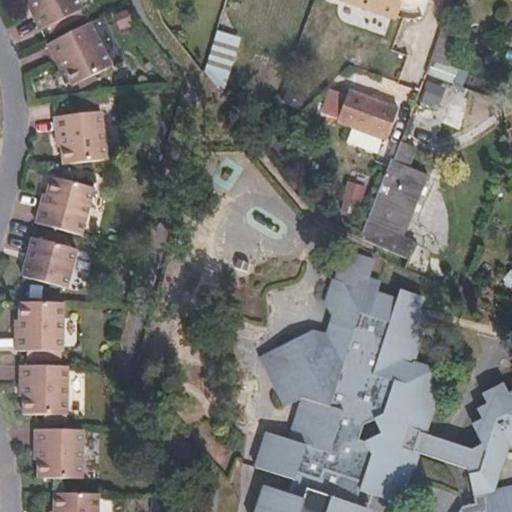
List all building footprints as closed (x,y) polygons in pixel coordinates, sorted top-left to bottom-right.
[(77,9),(72,0),(25,0),(31,11),(29,13),(38,31),(77,9)] [(339,0),(395,21),(402,0),(339,0)] [(106,70),(85,26),(45,46),(54,62),(56,61),(69,89),(106,70)] [(221,92),(237,39),(218,26),(203,73),(216,91),(221,92)] [(341,92),(329,124),(380,143),(391,111),(341,92)] [(100,162),(96,116),(51,122),(52,136),(55,136),(57,167),(100,162)] [(402,238),(423,173),(405,166),(411,147),(394,141),(367,219),(376,222),(370,238),(361,235),(360,240),(410,260),(416,243),(402,238)] [(78,238),(92,193),(48,181),(40,207),(37,206),(31,225),(78,238)] [(346,194),(340,213),(355,219),(362,200),(346,194)] [(370,238),(376,222),(367,219),(361,235),(370,238)] [(27,241),(15,279),(60,293),(73,255),(27,241)] [(481,452),(511,436),(511,391),(484,383),(465,441),(420,428),(430,390),(420,387),(425,366),(407,360),(419,318),(410,316),(416,293),(392,286),(389,296),(371,292),(372,281),(349,274),(346,284),(326,279),(319,302),(327,305),(314,347),(303,331),(268,346),(273,361),(257,377),(255,384),(263,400),(283,394),(285,401),(274,434),(287,438),(273,488),(260,486),(251,511),(358,511),(361,504),(352,502),(356,488),(395,498),(404,464),(409,465),(413,451),(461,464),(468,494),(453,506),(449,511),(511,511),(511,484),(482,491),(477,478),(477,466),(481,452)] [(59,351),(59,305),(13,303),(13,335),(9,335),(9,352),(59,351)] [(63,416),(63,367),(12,367),(12,382),(16,382),(15,417),(63,416)] [(76,479),(75,433),(27,432),(27,447),(31,447),(32,479),(76,479)] [(95,511),(95,498),(50,497),(50,511),(95,511)]
